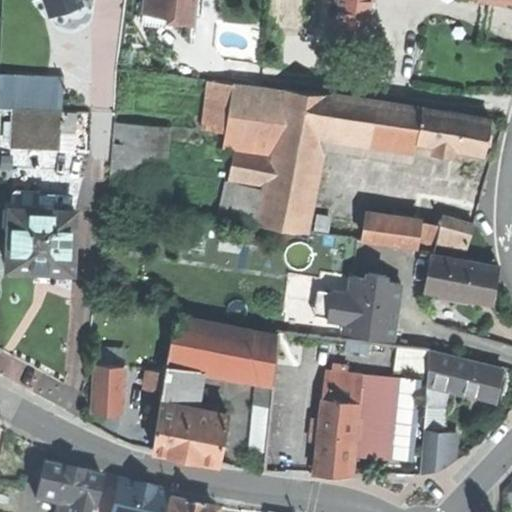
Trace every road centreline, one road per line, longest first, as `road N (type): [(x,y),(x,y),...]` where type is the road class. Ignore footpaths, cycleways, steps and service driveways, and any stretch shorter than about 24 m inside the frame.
road 1 (residential): [(66,437),(102,108)]
road 2 (tertiary): [(66,437),(117,462),(312,495),(362,511)]
